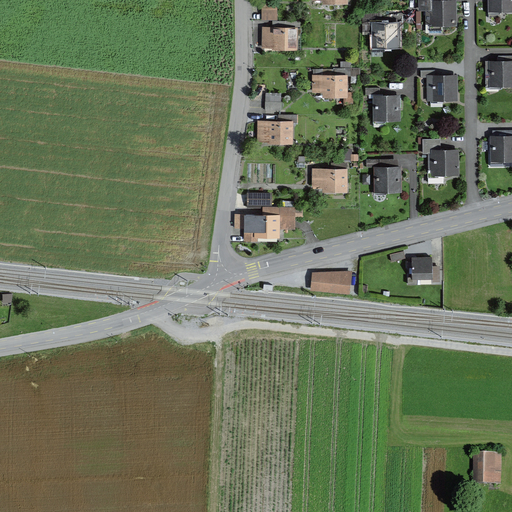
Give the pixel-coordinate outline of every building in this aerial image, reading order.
[(417,0),(418,11),(429,11),(430,28),(458,27),(457,0),(417,0)] [(511,0),(489,0),(490,12),(511,10),(511,0)] [(277,5),(263,5),(263,20),(277,20),(277,5)] [(382,14),(363,14),(362,25),(374,25),(373,49),(399,49),(399,23),(381,22),(382,14)] [(300,29),(264,28),(264,49),(300,49),(300,29)] [(511,61),(486,62),(487,90),(511,88),(511,61)] [(347,76),(314,76),(314,98),(347,98),(347,76)] [(460,77),(433,78),(433,104),(460,103),(460,77)] [(401,95),(373,96),(374,123),(401,123),(401,95)] [(281,103),(265,103),(265,111),(281,111),(281,103)] [(295,121),(258,122),(258,142),(295,142),(295,121)] [(511,137),(490,138),(491,162),(511,160),(511,137)] [(459,154),(431,155),(432,178),(460,177),(459,154)] [(348,168),(311,168),(312,194),(349,193),(348,168)] [(401,168),(373,169),(374,195),(402,194),(401,168)] [(272,194),(248,194),(248,205),(272,205),(272,194)] [(263,216),(234,216),(234,229),(246,229),(246,242),(278,242),(278,227),(296,227),(296,209),(264,209),(263,216)] [(403,252),(389,256),(391,262),(404,258),(403,252)] [(434,258),(413,258),(413,280),(431,280),(434,280),(434,267),(434,258)] [(439,284),(439,267),(434,267),(434,280),(431,280),(431,284),(439,284)] [(352,272),(315,274),(313,289),(351,294),(352,272)] [(500,454),(476,453),(475,483),(500,484),(500,454)]
